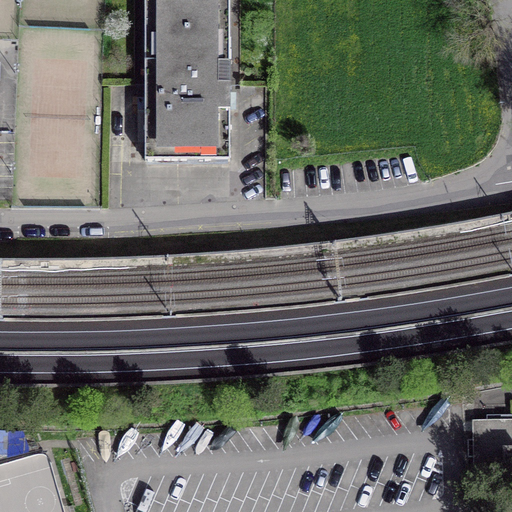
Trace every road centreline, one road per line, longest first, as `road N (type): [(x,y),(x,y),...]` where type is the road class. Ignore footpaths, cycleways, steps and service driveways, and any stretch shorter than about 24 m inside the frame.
road 1 (residential): [(0,220),(277,213),(421,198),(511,174)]
road 2 (motorway): [(511,296),(194,337),(0,340)]
road 3 (motorway): [(0,363),(329,348),(511,320)]
